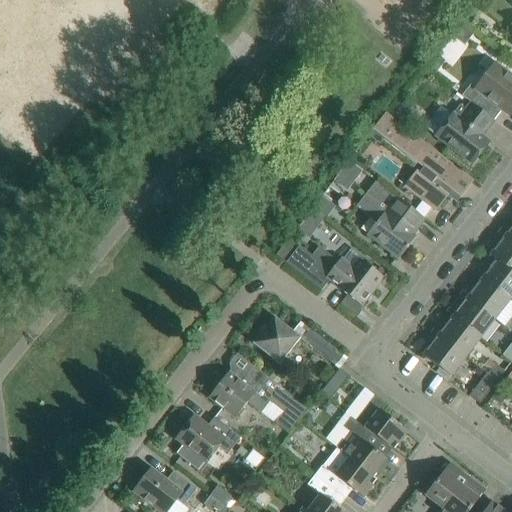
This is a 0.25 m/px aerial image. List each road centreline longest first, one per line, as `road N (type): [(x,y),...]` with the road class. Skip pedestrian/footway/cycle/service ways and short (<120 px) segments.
road 1 (residential): [(77,511),(254,286),(279,282),(375,353)]
road 2 (residential): [(375,353),(511,174)]
